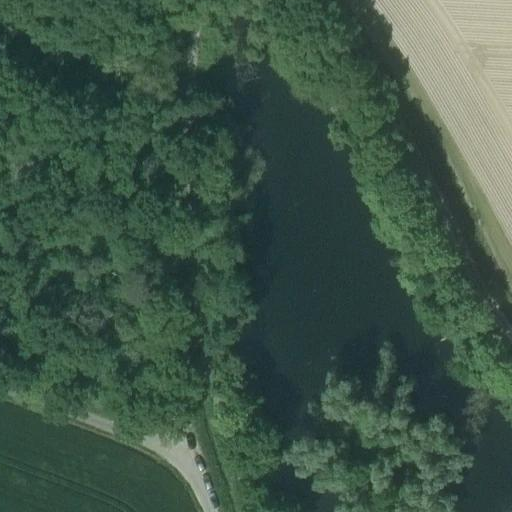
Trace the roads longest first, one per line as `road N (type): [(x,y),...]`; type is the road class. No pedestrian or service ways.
road 1 (track): [(199,0),(191,86),(196,275),(211,367),(187,389),(173,448)]
road 2 (track): [(317,0),(404,128),(511,334)]
road 3 (track): [(173,448),(0,384)]
road 4 (track): [(211,367),(261,511)]
